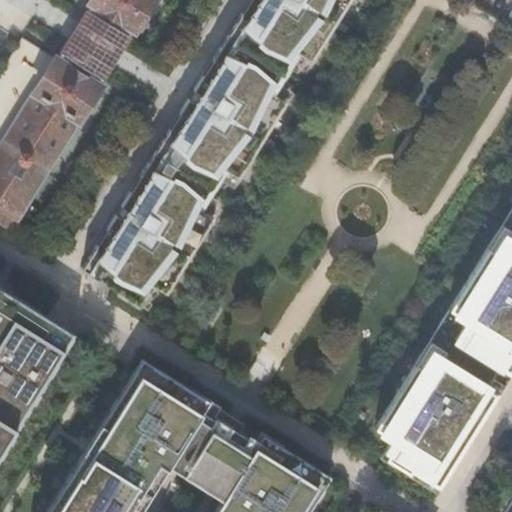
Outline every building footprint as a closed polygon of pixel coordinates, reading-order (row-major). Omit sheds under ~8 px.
[(91,0),(90,2),(91,3),(79,23),(120,49),(131,31),(135,29),(153,2),(154,0),(91,0)] [(248,0),(81,268),(135,302),(148,282),(165,292),(212,217),(200,208),(225,169),(238,177),(285,100),(273,93),(298,52),(310,60),(348,0),(248,0)] [(73,32),(67,41),(109,67),(120,49),(79,23),(73,32)] [(67,41),(56,59),(55,59),(0,147),(0,222),(7,227),(14,216),(16,218),(75,122),(78,120),(98,89),(98,87),(97,86),(109,67),(67,41)] [(511,365),(511,203),(364,443),(435,489),(511,365)] [(0,449),(73,331),(48,315),(14,294),(0,285),(0,449)] [(134,370),(98,348),(0,504),(0,511),(295,511),(321,470),(140,358),(134,370)]
